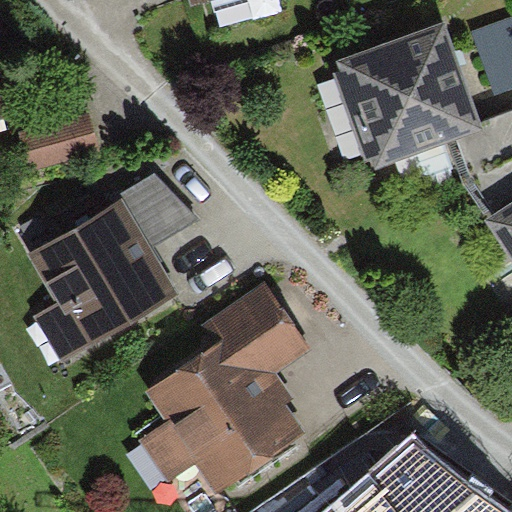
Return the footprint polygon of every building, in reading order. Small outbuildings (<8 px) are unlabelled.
[(511,22),(511,21),(473,34),(493,94),(511,87),(511,22)] [(442,24),(330,64),(368,171),(456,139),(471,183),(511,156),(511,116),(478,129),(442,24)] [(0,124),(11,121),(0,85),(0,124)] [(89,119),(19,139),(29,174),(99,154),(89,119)] [(511,156),(471,183),(494,218),(488,222),(511,259),(511,156)] [(197,223),(156,180),(29,256),(61,306),(35,323),(64,370),(179,299),(151,253),(197,223)] [(196,469),(217,501),(308,438),(290,412),(299,406),(281,380),(316,356),(266,284),(207,325),(223,348),(145,401),(165,429),(138,447),(167,489),(196,469)] [(501,511),(415,447),(338,511),(501,511)]
